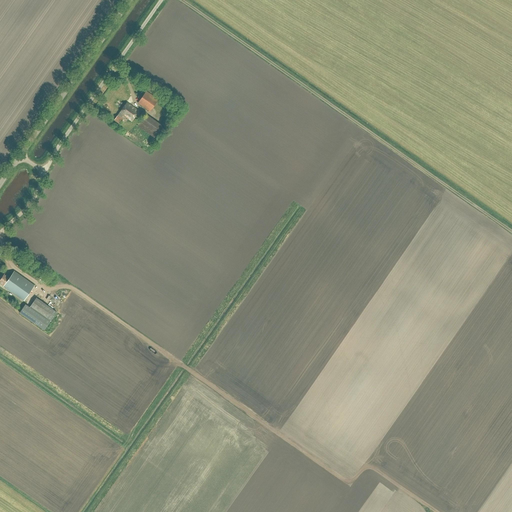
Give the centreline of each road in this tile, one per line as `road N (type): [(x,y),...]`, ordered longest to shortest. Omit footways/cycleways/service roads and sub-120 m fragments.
road 1 (track): [(64,286),(346,480),(369,471),(420,505)]
road 2 (track): [(184,0),(511,231)]
road 3 (unclassified): [(44,171),(161,0)]
road 4 (tertiary): [(20,155),(129,0)]
